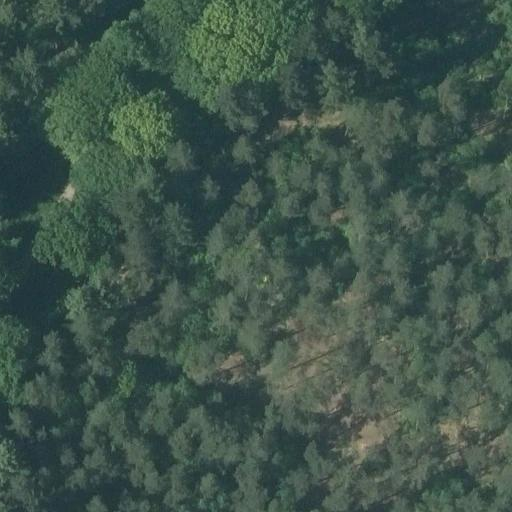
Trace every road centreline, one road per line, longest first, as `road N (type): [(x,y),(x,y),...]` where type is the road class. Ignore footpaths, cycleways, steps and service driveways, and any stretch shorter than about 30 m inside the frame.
road 1 (track): [(55,206),(351,98),(511,62)]
road 2 (track): [(295,0),(78,169),(0,296)]
